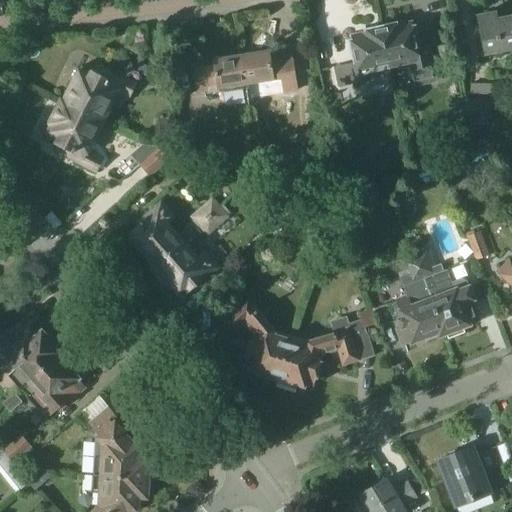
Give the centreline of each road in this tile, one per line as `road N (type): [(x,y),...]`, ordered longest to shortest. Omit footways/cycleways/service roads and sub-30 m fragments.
road 1 (residential): [(253,480),(0,189)]
road 2 (residential): [(253,480),(295,454),(511,370)]
